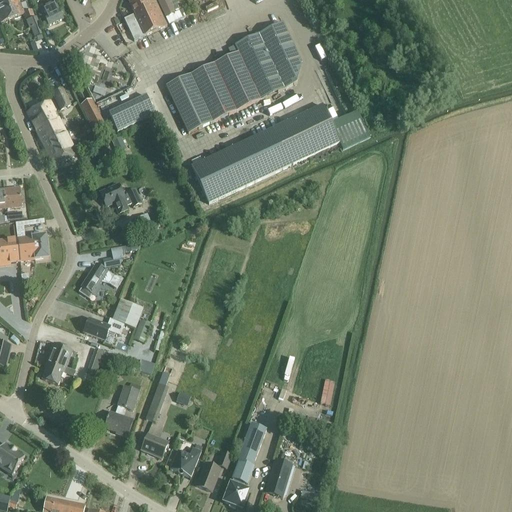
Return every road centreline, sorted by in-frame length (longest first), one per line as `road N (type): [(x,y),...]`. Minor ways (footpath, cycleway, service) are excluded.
road 1 (residential): [(15,417),(38,325),(71,256),(40,168)]
road 2 (residential): [(15,417),(163,511)]
road 3 (residential): [(13,61),(33,62),(80,43),(114,0)]
